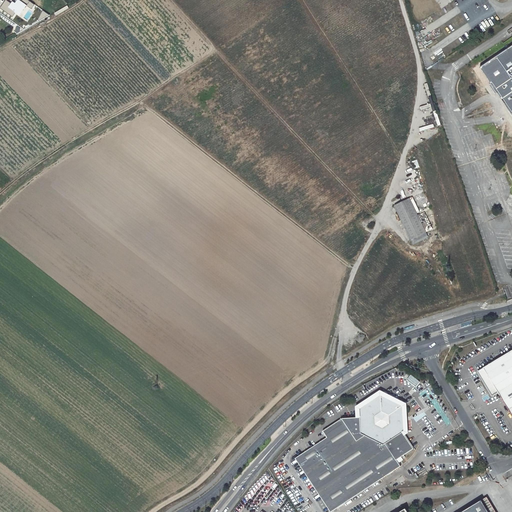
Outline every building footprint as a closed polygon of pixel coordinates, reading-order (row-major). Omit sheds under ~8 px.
[(511,124),(511,43),(473,68),(493,99),(492,100),(498,110),(505,110),(506,114),(511,124)] [(504,177),(481,182),(486,205),(491,211),(495,210),(501,215),(508,214),(507,208),(509,206),(511,208),(511,206),(511,205),(511,200),(510,198),(507,199),(505,191),(508,189),(507,184),(505,185),(504,177)] [(430,230),(413,196),(410,198),(426,231),(430,230)] [(426,231),(410,198),(395,205),(411,238),(426,231)] [(511,351),(478,372),(493,396),(498,392),(511,414),(511,351)] [(406,379),(415,387),(419,382),(410,374),(406,379)] [(402,407),(381,396),(361,409),(361,417),(362,433),(384,444),(401,432),(404,431),(402,407)] [(362,433),(361,417),(341,418),(322,430),(326,437),(295,457),(329,511),(391,474),(400,469),(395,462),(413,451),(401,432),(384,444),(362,433)] [(495,511),(487,497),(462,511),(495,511)]
